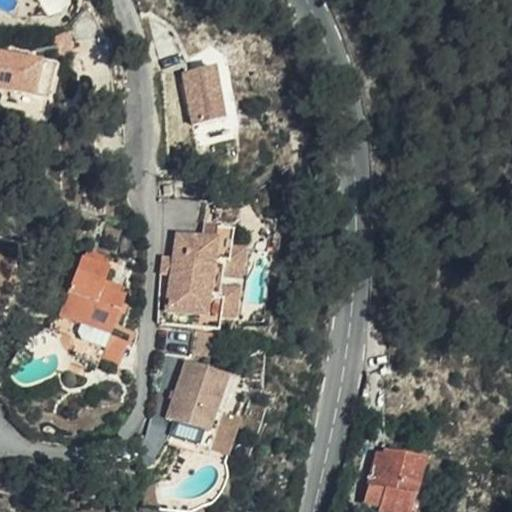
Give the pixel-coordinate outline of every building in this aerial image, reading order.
[(0,50),(0,89),(52,96),(57,57),(0,50)] [(181,71),(192,123),(227,116),(216,64),(181,71)] [(181,209),(198,210),(200,188),(182,187),(181,209)] [(216,210),(238,211),(239,191),(217,190),(216,210)] [(164,223),(243,241),(243,236),(230,235),(231,214),(198,210),(181,209),(166,207),(164,223)] [(159,262),(153,313),(161,314),(192,318),(220,322),(222,305),(238,307),(243,241),(164,223),(162,245),(159,262)] [(150,262),(159,262),(162,245),(152,244),(150,262)] [(98,356),(109,323),(123,284),(98,274),(103,256),(76,247),(56,306),(79,314),(67,351),(96,361),(98,356)] [(192,318),(161,314),(159,337),(189,342),(192,318)] [(123,329),(109,323),(98,356),(112,362),(123,329)] [(165,406),(171,408),(207,416),(215,392),(224,360),(181,348),(165,406)] [(207,416),(171,408),(169,422),(212,433),(223,394),(215,392),(207,416)] [(444,453),(398,438),(386,489),(392,491),(389,501),(428,510),(444,453)]
